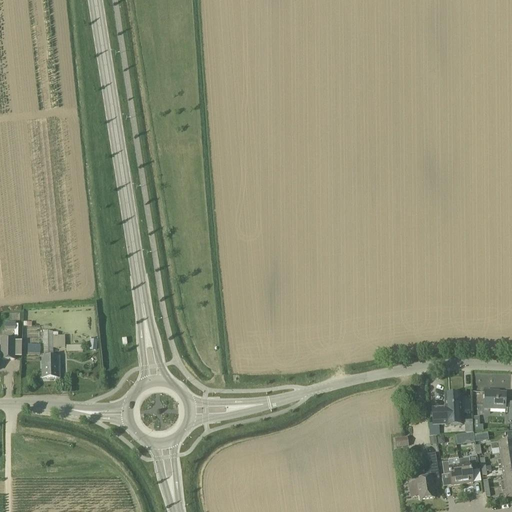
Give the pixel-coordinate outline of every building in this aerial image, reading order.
[(53,357),(53,349),(59,349),(59,336),(53,336),(53,334),(44,334),(44,343),(43,343),(43,357),(53,357)] [(15,361),(16,341),(3,340),(2,355),(0,354),(0,359),(2,360),(2,361),(15,361)] [(91,341),(89,351),(97,352),(98,341),(91,341)] [(40,346),(28,345),(28,355),(40,356),(40,346)] [(42,358),(42,380),(60,379),(59,358),(42,358)] [(505,411),(505,410),(508,410),(508,423),(511,422),(511,403),(509,403),(510,395),(506,395),(506,394),(499,393),(499,392),(485,391),(484,410),(505,411)] [(445,409),(432,409),(433,424),(433,426),(439,426),(440,426),(446,426),(446,427),(457,426),(457,425),(462,425),(460,395),(444,396),(445,409)] [(433,424),(429,425),(429,436),(439,436),(439,426),(433,426),(433,424)] [(457,446),(474,444),(473,434),(455,437),(457,446)] [(476,443),(488,441),(487,434),(475,436),(476,443)] [(437,445),(436,441),(436,437),(429,438),(430,446),(437,445)] [(407,447),(406,439),(395,440),(396,448),(407,447)] [(499,455),(511,453),(511,442),(491,445),(491,450),(499,449),(499,455)] [(497,461),(498,466),(511,464),(511,453),(499,455),(500,461),(497,461)] [(469,459),(458,461),(462,485),(473,484),(471,474),(472,474),(472,472),(477,471),(475,459),(470,460),(469,459)] [(448,463),(442,464),(444,476),(449,475),(451,487),(462,485),(458,461),(459,466),(449,467),(448,463)] [(511,464),(498,466),(499,471),(502,470),(502,476),(511,474),(511,464)] [(425,479),(417,480),(417,481),(419,497),(420,501),(435,499),(432,481),(439,480),(437,465),(423,467),(425,479)] [(501,487),(511,485),(511,474),(502,476),(503,482),(500,483),(501,487)] [(511,497),(511,485),(501,487),(502,492),(505,492),(505,498),(511,497)]
